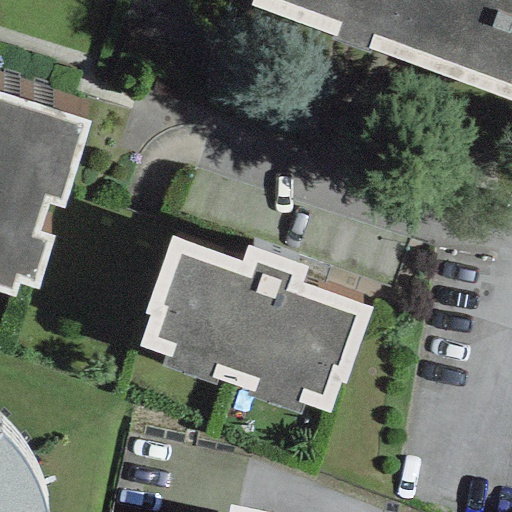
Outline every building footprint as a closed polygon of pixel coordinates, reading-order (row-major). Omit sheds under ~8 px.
[(511,0),(253,0),(251,5),(511,98),(511,0)] [(0,289),(14,294),(17,284),(36,289),(52,236),(38,232),(47,204),(62,208),(91,120),(0,90),(0,289)] [(240,260),(169,235),(141,316),(147,318),(137,346),(162,355),(157,368),(214,387),(216,381),(245,391),(243,398),(300,417),(305,404),(327,412),(337,383),(342,385),(368,307),(299,284),(307,263),(246,242),(240,260)] [(0,511),(45,511),(36,482),(20,454),(1,433),(0,434),(0,511)] [(228,511),(277,511),(231,502),(228,511)]
